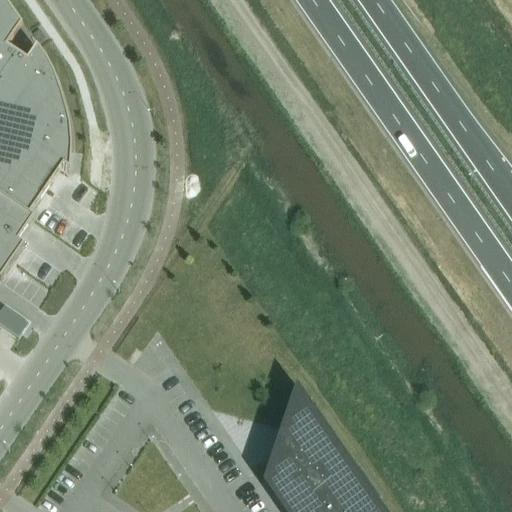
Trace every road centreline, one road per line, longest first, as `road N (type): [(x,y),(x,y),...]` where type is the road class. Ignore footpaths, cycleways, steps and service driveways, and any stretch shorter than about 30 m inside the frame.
road 1 (tertiary): [(66,0),(121,88),(135,141),(134,195),(106,272),(0,434)]
road 2 (trunk): [(312,0),(511,285)]
road 3 (trunk): [(511,197),(373,0)]
